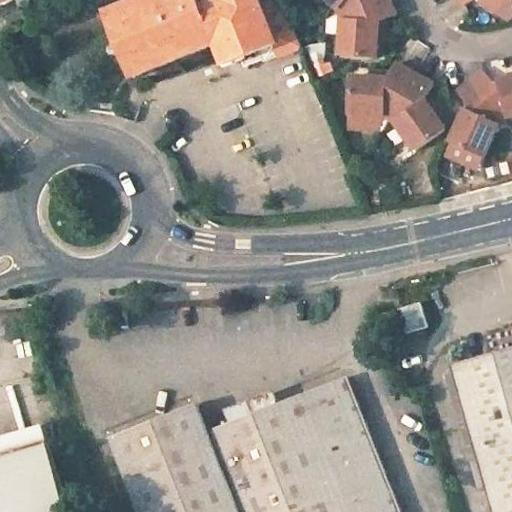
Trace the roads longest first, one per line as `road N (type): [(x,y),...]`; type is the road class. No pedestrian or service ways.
road 1 (tertiary): [(132,268),(270,274),(320,269),(387,243)]
road 2 (tertiary): [(387,243),(253,243),(157,230)]
road 3 (tertiary): [(157,230),(159,201),(143,162),(108,138),(65,137)]
road 4 (tertiary): [(511,214),(387,243)]
